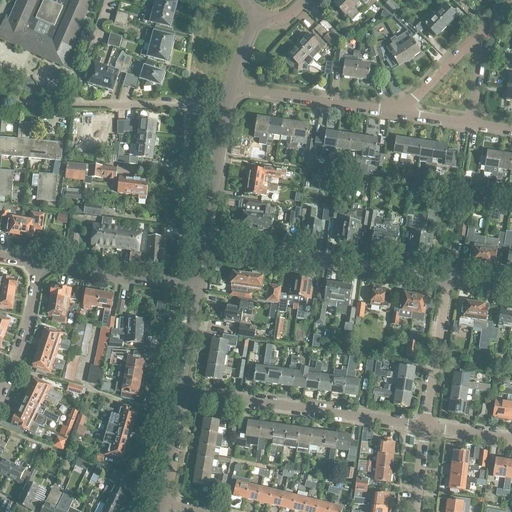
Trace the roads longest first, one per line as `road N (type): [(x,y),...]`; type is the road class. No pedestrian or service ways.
road 1 (residential): [(424,427),(179,390)]
road 2 (residential): [(204,244),(448,279)]
road 3 (residential): [(227,107),(0,97)]
road 4 (residential): [(230,87),(399,112)]
road 5 (residential): [(196,287),(37,263)]
road 6 (residential): [(424,427),(448,279)]
road 7 (residential): [(204,244),(227,107)]
road 8 (residential): [(0,390),(17,355),(37,263)]
